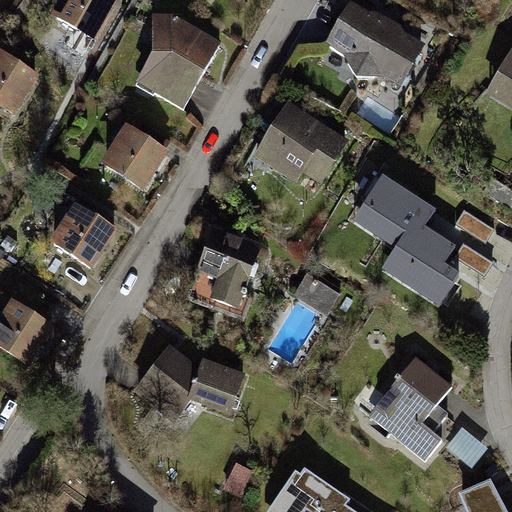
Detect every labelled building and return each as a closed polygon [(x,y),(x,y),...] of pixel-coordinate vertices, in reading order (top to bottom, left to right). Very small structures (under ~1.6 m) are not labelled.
[(119,0),(52,0),(46,11),(97,40),(119,0)] [(260,24),(214,0),(202,0),(157,84),(211,114),(260,24)] [(440,46),(358,0),(349,0),(327,40),(415,89),(440,46)] [(511,21),(504,18),(476,71),(511,89),(511,21)] [(77,94),(25,66),(0,111),(0,118),(49,145),(77,94)] [(371,148),(285,103),(262,149),(347,193),(371,148)] [(194,152),(139,122),(106,180),(162,210),(194,152)] [(439,214),(387,180),(360,221),(400,247),(408,235),(420,243),(428,231),(439,214)] [(283,223),(233,205),(204,287),(254,305),(283,223)] [(146,237),(90,206),(59,261),(115,292),(146,237)] [(456,249),(428,231),(420,243),(408,235),(400,247),(387,268),(443,305),(461,277),(444,266),(456,249)] [(310,278),(299,298),(332,317),(343,297),(310,278)] [(86,317),(31,285),(0,337),(0,341),(53,373),(86,317)] [(199,365),(171,343),(132,393),(174,423),(191,403),(230,417),(246,375),(203,358),(199,365)] [(483,390),(416,347),(363,430),(429,473),(483,390)] [(451,447),(475,470),(492,451),(468,429),(451,447)] [(247,500),(258,473),(239,465),(227,491),(247,500)] [(366,511),(315,476),(288,511),(366,511)] [(506,511),(492,484),(460,498),(466,511),(506,511)]
